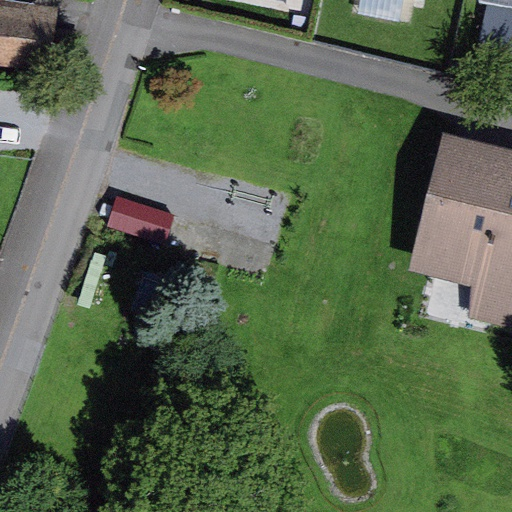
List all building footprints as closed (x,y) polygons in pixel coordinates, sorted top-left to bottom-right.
[(493,48),(511,51),(511,7),(502,5),(493,48)] [(0,58),(62,65),(67,22),(0,13),(0,58)] [(142,110),(117,199),(278,244),(299,171),(312,175),(337,88),(229,58),(210,129),(142,110)] [(15,149),(0,146),(0,243),(1,244),(15,149)] [(511,166),(453,152),(423,267),(492,284),(483,319),(511,326),(511,166)]
